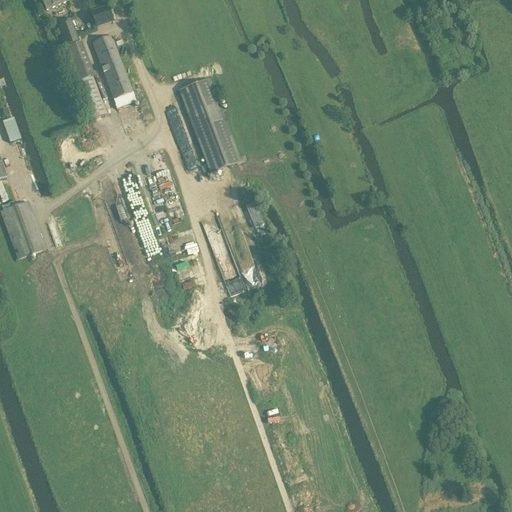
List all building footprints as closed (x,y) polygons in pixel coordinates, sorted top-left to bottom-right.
[(40,0),(46,11),(69,1),(68,0),(40,0)] [(113,23),(107,8),(90,13),(95,29),(113,23)] [(65,47),(79,42),(71,20),(56,25),(65,47)] [(461,22),(454,25),(461,38),(468,34),(461,22)] [(114,101),(132,94),(111,38),(92,45),(114,101)] [(94,77),(73,85),(87,123),(108,115),(94,77)] [(210,175),(241,163),(210,80),(179,92),(210,175)] [(13,119),(12,119),(2,123),(10,143),(21,139),(13,119)] [(18,260),(45,250),(28,203),(0,213),(18,260)]
